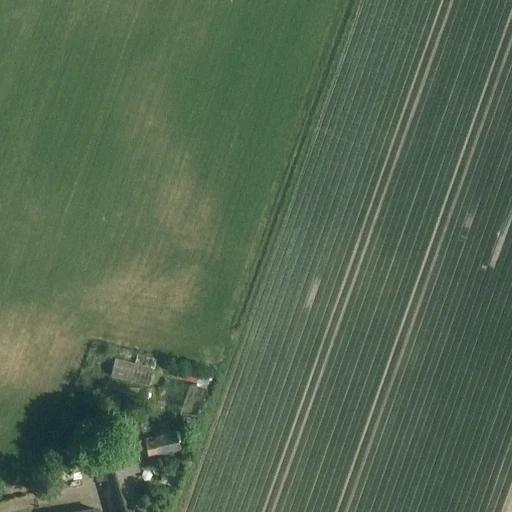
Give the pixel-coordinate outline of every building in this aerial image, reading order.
[(114,361),(110,379),(147,388),(151,371),(114,361)] [(197,383),(199,375),(178,370),(176,378),(197,383)] [(158,457),(181,452),(177,435),(145,442),(148,457),(157,455),(158,457)] [(136,486),(133,475),(140,473),(133,450),(100,459),(102,465),(95,467),(100,481),(107,479),(110,489),(104,491),(110,511),(139,511),(132,487),(136,486)] [(6,490),(23,485),(20,474),(3,479),(6,490)]
